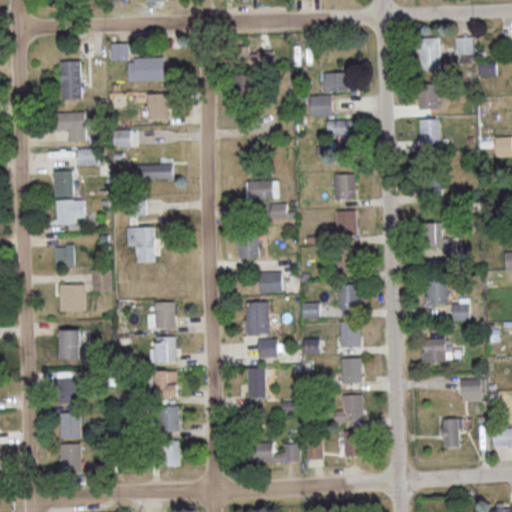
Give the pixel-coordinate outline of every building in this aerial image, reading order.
[(439,36),(419,37),(420,70),(440,69),(439,36)] [(456,36),(457,53),(474,53),(473,36),(456,36)] [(112,59),(129,59),(129,42),(111,42),(112,59)] [(272,50),(251,50),(251,45),(241,46),(242,66),(273,65),(272,50)] [(129,58),(129,80),(165,79),(164,56),(129,58)] [(61,98),(82,97),(81,60),(61,60),(61,98)] [(496,75),(496,61),(479,61),(480,75),(496,75)] [(323,72),(323,91),(349,90),(349,71),(323,72)] [(254,92),(255,74),(241,74),(241,91),(254,92)] [(419,108),(439,107),(439,82),(419,83),(419,108)] [(148,118),(169,117),(168,92),(147,93),(148,118)] [(310,94),(311,115),(332,115),(331,93),(310,94)] [(69,140),(86,140),(85,111),(54,112),(54,129),(68,128),(69,140)] [(440,142),(440,117),(420,118),(420,143),(440,142)] [(349,118),(327,119),(327,128),(334,128),(334,134),(349,134),(349,118)] [(137,128),(113,129),(114,146),(137,145),(137,128)] [(511,155),(511,135),(496,136),(496,156),(511,155)] [(98,164),(98,147),(77,147),(78,164),(98,164)] [(137,164),(137,178),(173,177),(173,163),(137,164)] [(73,169),(54,169),(55,195),(74,194),(73,169)] [(355,172),(335,173),(336,198),(356,198),(355,172)] [(425,192),(440,191),(440,178),(424,179),(425,192)] [(248,180),(248,198),(274,198),(274,179),(248,180)] [(85,198),(55,199),(56,224),(76,223),(76,217),(85,216),(85,198)] [(271,218),(294,217),(294,210),(287,210),(287,202),(271,202),(271,218)] [(356,209),(337,209),(337,235),(357,235),(356,209)] [(425,221),(427,261),(449,260),(448,236),(444,237),(443,220),(425,221)] [(128,226),(128,244),(137,244),(137,261),(156,260),(155,226),(128,226)] [(239,239),(239,257),(260,256),(259,239),(239,239)] [(74,244),(55,245),(56,265),(75,265),(74,244)] [(113,289),(112,267),(92,268),(93,290),(113,289)] [(260,291),(282,291),(282,270),(260,271),(260,291)] [(448,302),(447,280),(426,280),(427,303),(448,302)] [(340,311),(361,310),(360,282),(339,283),(340,311)] [(85,283),(60,283),(60,310),(85,310),(85,283)] [(470,299),(453,299),(453,319),(470,319),(470,299)] [(149,326),(176,326),(175,300),(156,301),(156,312),(149,312),(149,326)] [(269,300),(247,301),(247,333),(271,332),(269,300)] [(319,301),(302,302),(303,317),(320,316),(319,301)] [(341,345),(361,345),(361,320),(341,320),(341,345)] [(82,329),(62,328),(61,357),(82,357),(82,329)] [(156,335),(157,361),(177,361),(177,335),(156,335)] [(258,338),(259,356),(278,355),(278,337),(258,338)] [(320,337),(304,338),(304,352),(320,352),(320,337)] [(424,361),(446,360),(446,337),(423,337),(424,361)] [(343,382),(362,381),(362,356),(342,357),(343,382)] [(266,395),(266,366),(248,367),(249,396),(266,395)] [(157,370),(158,395),(178,395),(178,369),(157,370)] [(77,376),(58,377),(59,402),(78,401),(77,376)] [(481,400),(481,378),(461,378),(462,400),(481,400)] [(363,393),(343,393),(344,410),(336,410),(336,420),(364,419),(363,393)] [(180,430),(179,405),(159,405),(160,430),(180,430)] [(61,436),(81,436),(81,411),(60,411),(61,436)] [(463,417),(443,418),(444,446),(460,445),(460,427),(464,427),(463,417)] [(493,445),(511,444),(511,426),(493,427),(493,445)] [(363,454),(362,430),(345,430),(345,455),(363,454)] [(181,465),(180,439),(161,439),(162,465),(181,465)] [(301,460),(301,442),(284,442),(284,451),(274,452),(274,441),(255,442),(256,462),(301,460)] [(62,471),(82,471),(81,442),(61,442),(62,471)] [(307,442),(307,458),(323,457),(323,442),(307,442)] [(507,511),(507,501),(492,502),(492,511),(507,511)]
